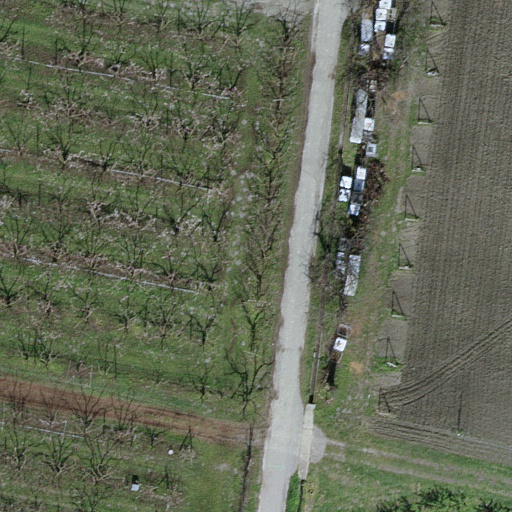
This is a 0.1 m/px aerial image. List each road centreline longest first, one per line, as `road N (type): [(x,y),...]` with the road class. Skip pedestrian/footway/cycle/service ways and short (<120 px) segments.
road 1 (unclassified): [(335,0),(272,511)]
road 2 (track): [(282,440),(0,387)]
road 3 (track): [(282,440),(511,496)]
